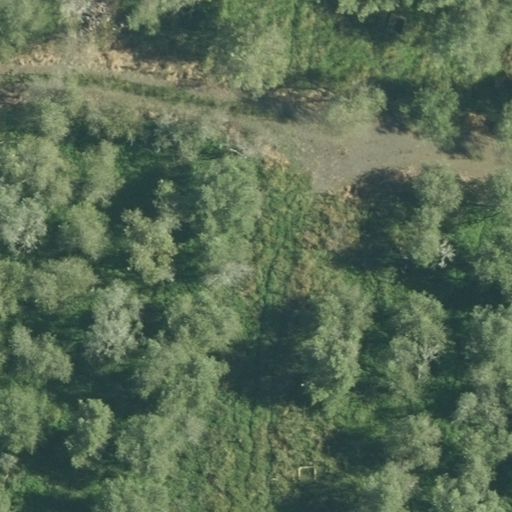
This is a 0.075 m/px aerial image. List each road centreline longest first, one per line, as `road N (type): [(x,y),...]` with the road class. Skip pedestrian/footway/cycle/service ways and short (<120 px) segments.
road 1 (track): [(263,511),(296,304),(286,249),(326,189),(443,153),(511,184)]
road 2 (track): [(381,172),(249,128),(138,109),(0,112)]
